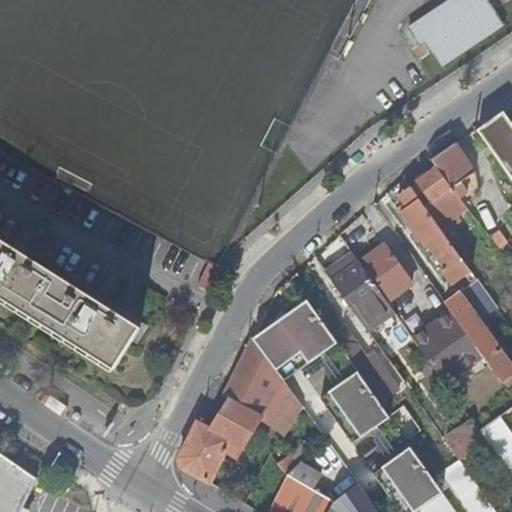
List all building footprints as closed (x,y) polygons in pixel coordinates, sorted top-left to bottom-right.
[(441,68),(501,27),(485,2),(488,0),(452,0),(408,30),(419,46),(424,43),(441,68)] [(464,182),(477,173),(457,144),(432,161),(438,168),(462,200),(471,194),(464,182)] [(424,178),(418,183),(426,195),(421,200),(436,221),(449,212),(439,199),(443,196),(453,209),(457,216),(467,208),(438,168),(424,178)] [(471,194),(462,200),(464,203),(481,192),(477,173),(464,182),(471,194)] [(415,179),(418,183),(424,178),(421,174),(415,179)] [(435,256),(438,261),(444,270),(442,272),(453,287),(467,277),(472,285),(473,287),(479,282),(447,236),(443,231),(436,221),(421,200),(409,183),(403,188),(409,196),(402,201),(405,205),(399,209),(425,246),(427,245),(435,256)] [(439,199),(449,212),(453,209),(443,196),(439,199)] [(500,249),(509,243),(500,231),(492,237),(500,249)] [(115,371),(120,363),(142,329),(111,311),(0,240),(0,298),(69,342),(115,371)] [(380,250),(374,242),(355,256),(361,264),(380,250)] [(414,285),(387,245),(380,250),(361,264),(385,297),(389,303),(403,293),(414,285)] [(355,256),(355,255),(329,274),(335,283),(361,264),(355,256)] [(385,297),(361,264),(335,283),(359,316),(366,327),(392,308),(389,303),(385,297)] [(511,368),(480,322),(498,309),(479,282),(473,287),(472,285),(446,305),(451,313),(472,342),(483,358),(502,384),(511,377),(511,368)] [(357,317),(359,316),(335,283),(334,284),(357,317)] [(339,344),(308,302),(256,340),(267,357),(278,371),(294,360),(301,371),(339,344)] [(396,314),(392,308),(366,327),(371,333),(396,314)] [(472,342),(451,313),(414,339),(434,367),(446,384),(483,358),(472,342)] [(364,351),(346,327),(336,334),(354,359),(364,351)] [(235,445),(232,450),(241,455),(264,418),(288,432),(305,408),(286,382),(283,378),(278,371),(267,357),(256,340),(254,339),(225,398),(231,401),(212,431),(209,429),(199,423),(180,458),(184,469),(211,485),(230,449),(233,443),(235,445)] [(360,368),(373,387),(383,379),(365,353),(357,359),(362,367),(360,368)] [(294,360),(278,371),(283,378),(286,382),(301,371),(294,360)] [(401,382),(390,361),(380,367),(392,387),(401,382)] [(359,373),(322,400),(354,445),(391,417),(359,373)] [(511,429),(502,416),(480,431),(511,477),(511,429)] [(280,466),(287,476),(304,462),(309,458),(314,454),(316,452),(308,442),(280,466)] [(412,447),(375,475),(400,511),(417,511),(421,510),(441,494),(444,492),(432,475),(412,447)] [(317,459),(314,454),(309,458),(313,463),(317,459)] [(36,481),(0,455),(0,489),(27,501),(36,481)] [(287,476),(287,478),(275,502),(270,511),(329,511),(344,488),(325,477),(304,462),(287,476)] [(471,511),(496,511),(461,462),(445,473),(471,511)] [(372,511),(370,509),(374,505),(359,483),(347,493),(364,511),(363,511),(372,511)] [(21,511),(23,509),(27,501),(0,489),(0,511),(21,511)] [(454,511),(441,494),(421,510),(422,511),(454,511)]
